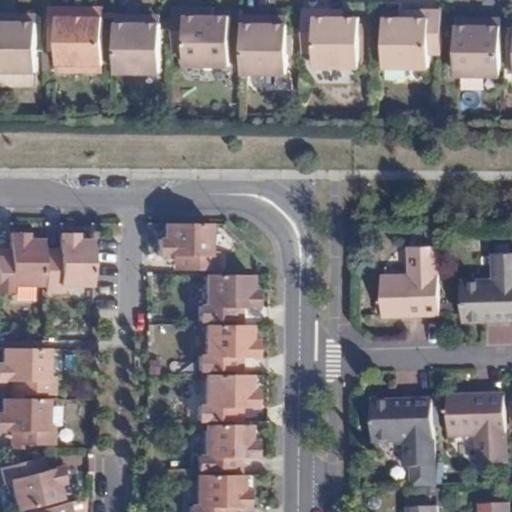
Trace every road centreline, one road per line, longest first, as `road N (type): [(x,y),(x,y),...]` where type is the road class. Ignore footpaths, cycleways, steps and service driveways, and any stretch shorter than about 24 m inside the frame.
road 1 (residential): [(0,192),(252,193),(271,200),(298,237),(300,364)]
road 2 (residential): [(300,364),(511,357)]
road 3 (residential): [(300,364),(300,511)]
